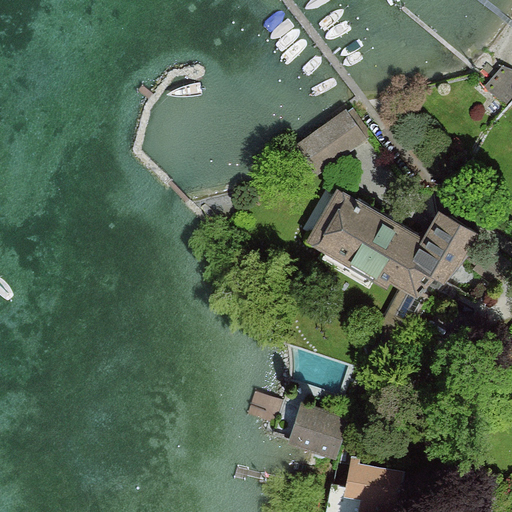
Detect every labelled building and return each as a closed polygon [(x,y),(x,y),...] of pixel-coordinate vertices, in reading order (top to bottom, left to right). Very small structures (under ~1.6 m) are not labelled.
[(368,137),(350,111),(296,149),(315,175),(368,137)] [(339,191),(308,242),(385,285),(389,279),(404,288),(417,295),(419,293),(420,290),(449,305),(457,288),(442,281),(480,234),(443,214),(426,240),(339,191)] [(511,264),(491,249),(476,269),(500,287),(511,271),(511,264)] [(417,295),(404,288),(369,349),(374,362),(389,369),(402,360),(411,341),(408,335),(428,297),(419,293),(417,295)] [(332,453),(344,415),(296,399),(283,437),(332,453)] [(393,511),(397,466),(345,455),(339,490),(357,494),(355,511),(357,511),(393,511)]
